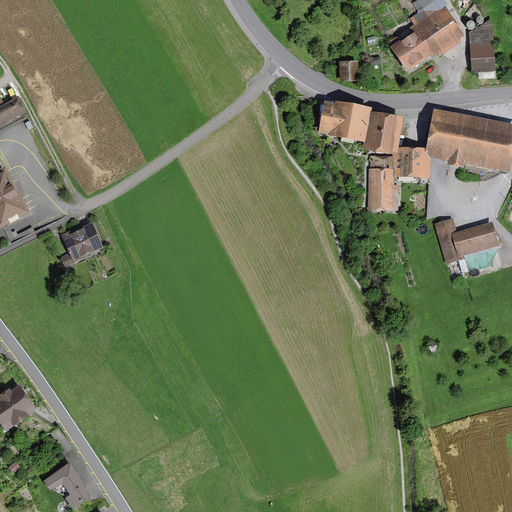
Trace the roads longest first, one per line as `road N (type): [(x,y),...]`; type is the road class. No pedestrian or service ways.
road 1 (residential): [(84,208),(167,157),(285,62)]
road 2 (tertiary): [(511,93),(374,101),(327,89),(285,62)]
road 3 (tertiary): [(0,329),(122,511)]
road 4 (track): [(0,63),(84,208)]
